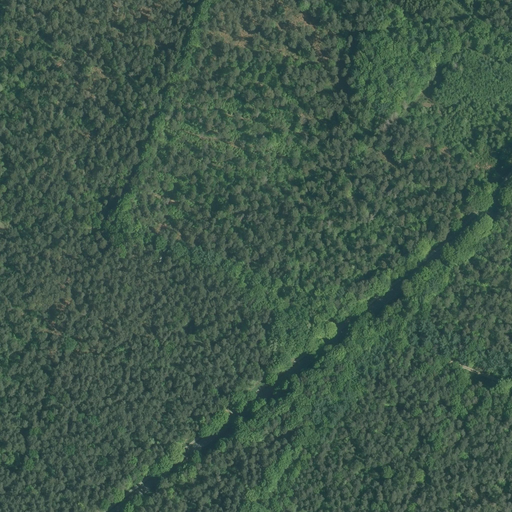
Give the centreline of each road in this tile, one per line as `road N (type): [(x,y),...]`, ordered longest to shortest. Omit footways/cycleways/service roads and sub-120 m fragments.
road 1 (secondary): [(114,511),(461,239),(511,188)]
road 2 (track): [(280,299),(323,210),(496,0)]
road 3 (track): [(343,324),(106,233)]
road 4 (track): [(106,233),(198,0)]
road 5 (track): [(15,464),(106,233)]
road 6 (track): [(469,369),(343,324)]
